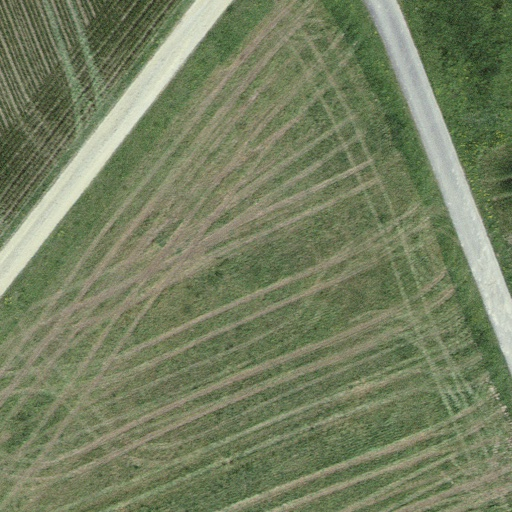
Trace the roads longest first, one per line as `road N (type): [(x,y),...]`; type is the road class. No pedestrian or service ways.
road 1 (track): [(511,331),(383,0)]
road 2 (track): [(0,275),(216,0)]
